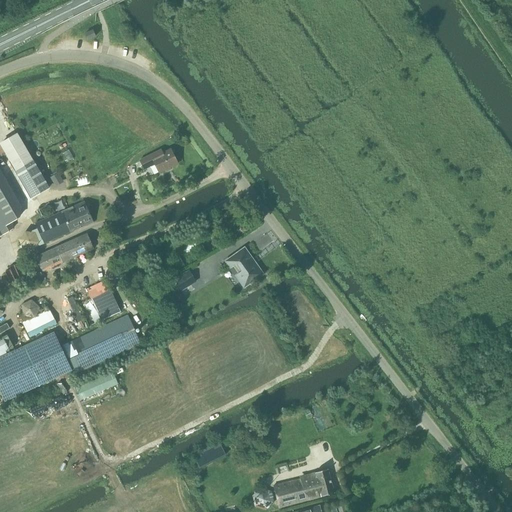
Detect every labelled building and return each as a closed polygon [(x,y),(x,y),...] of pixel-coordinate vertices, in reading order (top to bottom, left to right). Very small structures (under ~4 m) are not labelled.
[(93,31),(86,34),(88,40),(96,37),(93,31)] [(161,149),(140,160),(143,166),(144,169),(155,164),(159,173),(178,164),(172,151),(171,149),(163,153),(161,149)] [(13,162),(12,163),(32,198),(49,188),(30,154),(29,153),(13,162)] [(0,184),(0,222),(6,233),(13,229),(10,223),(19,217),(0,184)] [(85,202),(62,212),(71,231),(93,222),(85,202)] [(71,232),(67,222),(62,212),(36,223),(45,243),(71,232)] [(32,231),(23,230),(17,238),(21,246),(30,247),(35,239),(32,231)] [(88,234),(57,247),(63,263),(87,252),(90,253),(92,252),(93,249),(94,249),(88,234)] [(57,247),(37,256),(43,271),(52,267),(54,269),(58,267),(58,265),(63,263),(57,247)] [(252,259),(249,254),(245,248),(226,261),(231,268),(234,266),(238,273),(236,275),(244,287),(249,284),(252,284),(255,281),(256,279),(263,274),(255,263),(255,264),(252,259)] [(189,271),(175,279),(182,290),(196,282),(189,271)] [(109,291),(78,305),(88,325),(119,311),(109,291)] [(73,296),(67,298),(78,321),(83,318),(73,296)] [(33,300),(24,303),(24,315),(35,316),(41,308),(33,300)] [(25,322),(23,323),(30,336),(57,323),(50,310),(35,317),(31,319),(25,322)] [(61,346),(70,364),(74,374),(141,343),(128,315),(61,346)] [(54,333),(0,357),(0,393),(4,403),(72,371),(54,333)] [(2,335),(0,335),(0,352),(9,348),(2,335)] [(113,372),(75,389),(80,401),(118,384),(113,372)] [(191,454),(198,468),(224,454),(218,442),(191,454)] [(305,478),(274,486),(280,506),(322,495),(322,496),(335,493),(329,468),(305,475),(305,478)] [(260,488),(253,496),(255,505),(265,509),(273,501),(271,492),(260,488)]
